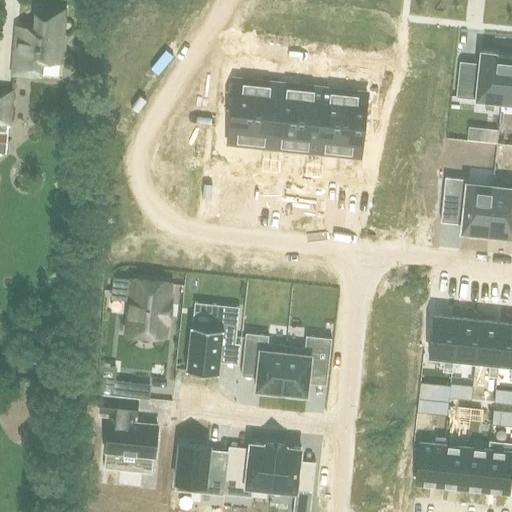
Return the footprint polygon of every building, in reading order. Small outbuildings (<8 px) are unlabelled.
[(39,75),(40,60),(59,62),(63,9),(37,7),(35,28),(21,27),(20,41),(15,41),(13,73),(39,75)] [(458,72),(455,96),(501,101),(506,56),(495,55),(495,52),(480,51),(478,75),(458,72)] [(511,56),(506,56),(501,101),(511,102),(511,56)] [(280,72),(281,60),(273,59),(272,71),(280,72)] [(288,72),(289,61),(281,60),(280,72),(288,72)] [(324,76),(325,64),(317,63),(316,75),(324,76)] [(332,77),(333,65),(325,64),(324,76),(332,77)] [(253,113),(257,81),(234,79),(231,105),(231,111),(253,113)] [(275,115),(279,84),(257,81),(253,113),(275,115)] [(297,118),(300,86),(279,84),(275,115),(297,118)] [(319,120),(322,88),(300,86),(297,118),(319,120)] [(0,88),(0,123),(10,124),(13,89),(0,88)] [(341,122),(344,90),(322,88),(319,120),(341,122)] [(364,119),(367,93),(344,90),(341,122),(363,125),(364,119)] [(222,116),(223,104),(215,103),(214,115),(222,116)] [(231,111),(231,105),(223,104),(222,116),(230,117),(231,111)] [(250,145),(253,113),(231,111),(230,117),(227,142),(250,145)] [(272,147),(275,115),(253,113),(250,145),(272,147)] [(294,150),(297,118),(275,115),(272,147),(294,150)] [(316,152),(319,120),(297,118),(294,150),(316,152)] [(371,132),(372,120),(364,119),(363,125),(363,131),(371,132)] [(337,154),(341,122),(319,120),(316,152),(337,154)] [(378,132),(381,121),(372,120),(371,132),(378,132)] [(360,157),(363,131),(363,125),(341,122),(337,154),(360,157)] [(0,132),(0,146),(8,147),(9,133),(0,132)] [(269,171),(271,159),(263,158),(261,170),(269,171)] [(277,172),(279,160),(271,159),(269,171),(277,172)] [(313,176),(314,164),(306,163),(305,175),(313,176)] [(321,177),(322,165),(314,164),(313,176),(321,177)] [(445,176),(442,204),(457,206),(456,211),(463,212),(461,230),(470,231),(470,235),(487,237),(492,185),(468,183),(468,179),(445,176)] [(511,187),(492,185),(487,237),(504,239),(504,235),(511,235),(511,187)] [(113,278),(111,297),(131,299),(128,332),(138,333),(138,336),(139,338),(142,340),(144,341),(147,341),(150,340),(152,337),(153,334),(163,336),(164,320),(168,320),(170,301),(167,301),(168,283),(133,279),(133,280),(113,278)] [(186,368),(185,370),(187,370),(217,373),(219,373),(219,372),(217,371),(220,341),(235,343),(238,312),(213,310),(211,324),(192,322),(192,325),(190,325),(190,326),(192,326),(187,368),(186,368)] [(451,371),(457,317),(433,315),(429,359),(443,361),(442,370),(451,371)] [(475,364),(480,320),(457,317),(451,371),(452,371),(453,362),(475,364)] [(497,376),(502,322),(480,320),(475,364),(489,366),(488,375),(497,376)] [(511,377),(511,323),(502,322),(497,376),(498,367),(511,368),(510,378),(511,377)] [(245,332),(242,360),(258,362),(255,389),(259,389),(259,393),(276,395),(276,391),(281,392),(286,344),(268,342),(268,335),(245,332)] [(286,344),(281,392),(286,392),(286,396),(302,398),(303,394),(307,395),(309,373),(315,374),(316,369),(328,370),(331,337),(306,335),(304,346),(286,344)] [(98,378),(97,392),(102,393),(129,396),(130,382),(98,378)] [(55,387),(35,385),(32,419),(52,420),(55,387)] [(450,386),(439,385),(438,400),(448,401),(450,386)] [(472,388),(464,387),(463,398),(471,399),(472,388)] [(102,393),(100,414),(109,415),(105,450),(106,450),(104,467),(152,472),(153,455),(154,455),(157,425),(133,422),(134,415),(135,415),(137,397),(129,396),(102,393)] [(438,404),(437,417),(446,418),(448,405),(438,404)] [(448,405),(446,418),(456,419),(457,406),(448,405)] [(483,409),(482,422),(492,423),(493,410),(483,409)] [(493,410),(492,423),(501,424),(503,411),(493,410)] [(420,442),(416,482),(439,484),(444,437),(435,436),(434,444),(420,442)] [(444,437),(439,484),(462,487),(466,447),(444,445),(445,437),(444,437)] [(466,447),(462,487),(485,489),(490,440),(489,440),(488,449),(466,447)] [(511,442),(490,440),(485,489),(508,492),(511,454),(511,442)] [(179,441),(174,490),(213,493),(223,494),(223,493),(226,462),(208,460),(209,444),(179,441)] [(226,462),(223,493),(251,496),(252,487),(271,489),(276,444),(265,442),(265,444),(250,442),(247,462),(226,460),(226,462)] [(276,444),(271,489),(295,491),(292,511),(310,511),(314,476),(298,474),(301,448),(286,446),(286,445),(276,444)]
